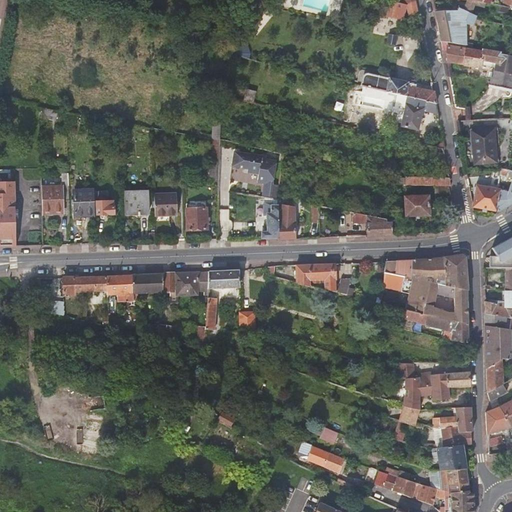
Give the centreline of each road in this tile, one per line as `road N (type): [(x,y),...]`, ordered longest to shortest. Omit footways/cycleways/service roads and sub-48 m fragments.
road 1 (secondary): [(51,261),(471,238)]
road 2 (tertiary): [(471,238),(480,466),(496,498)]
road 3 (residential): [(471,238),(424,0)]
